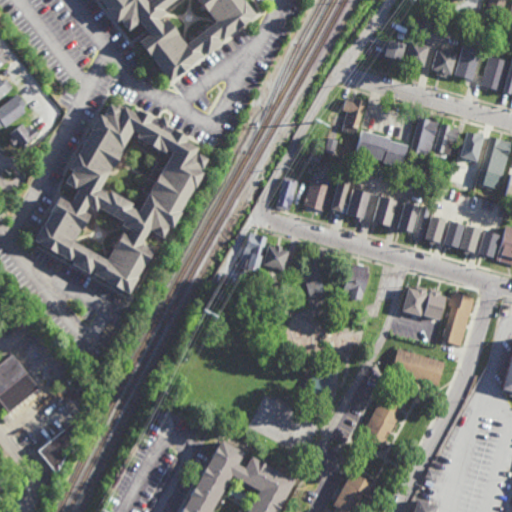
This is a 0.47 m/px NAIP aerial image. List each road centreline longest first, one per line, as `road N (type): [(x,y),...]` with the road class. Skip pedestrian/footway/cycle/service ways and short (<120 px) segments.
road 1 (residential): [(390,0),(303,129),(267,199),(266,217),(282,226)]
road 2 (residential): [(493,284),(454,405),(395,511)]
road 3 (residential): [(511,289),(282,226)]
road 4 (residential): [(407,261),(389,326),(320,459)]
road 5 (residential): [(511,123),(338,74)]
